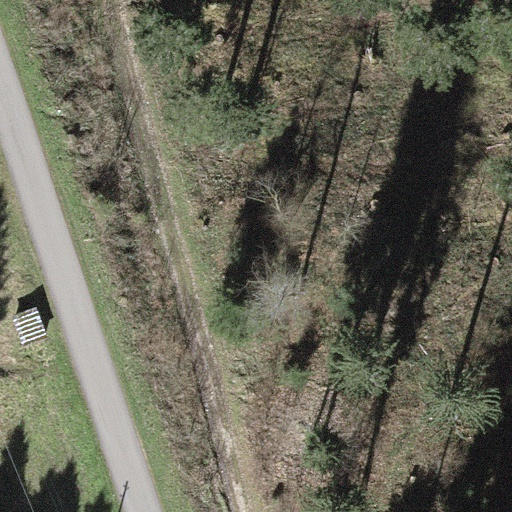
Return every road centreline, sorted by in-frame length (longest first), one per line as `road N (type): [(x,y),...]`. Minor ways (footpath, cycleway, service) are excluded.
road 1 (track): [(118,0),(146,135),(256,511)]
road 2 (unclassified): [(142,511),(0,81)]
